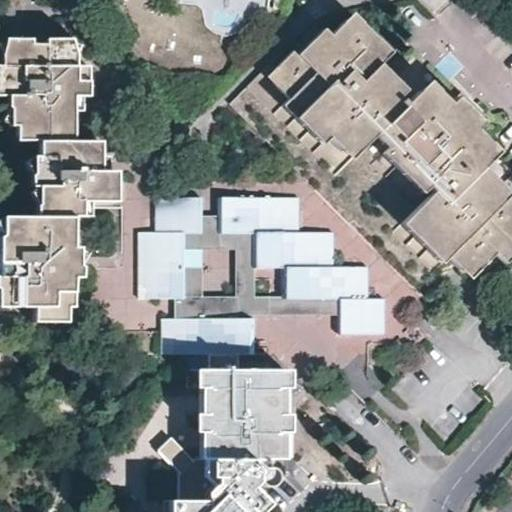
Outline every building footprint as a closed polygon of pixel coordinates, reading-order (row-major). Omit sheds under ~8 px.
[(470,181),(477,174),(485,167),(484,148),(474,139),(461,125),(447,110),(436,100),(419,97),(403,111),(397,104),(384,91),(371,77),(378,70),(383,65),(371,51),(377,45),(362,29),(343,28),(330,40),(317,53),(303,66),(297,60),(292,56),(275,72),(271,68),(230,108),(304,185),(421,308),(424,311),(443,293),(434,283),(451,268),(457,275),(477,276),(492,262),(506,248),(511,242),(511,211),(504,203),(497,209),(484,195),(470,181)] [(311,47),(317,53),(330,40),(324,34),(311,47)] [(115,205),(116,174),(108,174),(108,160),(106,159),(99,159),(99,146),(98,145),(97,144),(71,143),(71,119),(72,117),(79,117),(79,101),(87,101),(89,70),(75,69),(76,42),(1,42),(0,69),(0,99),(7,100),(7,143),(36,144),(36,160),(29,160),(29,189),(32,189),(32,220),(0,219),(0,309),(28,310),(29,324),(63,325),(63,311),(68,311),(68,278),(76,279),(77,249),(71,249),(71,222),(72,222),(72,221),(73,220),(88,221),(89,205),(115,205)] [(390,59),(377,45),(371,51),(383,65),(390,59)] [(311,47),(297,60),(303,66),(317,53),(311,47)] [(391,84),(378,70),(371,77),(384,91),(391,84)] [(391,84),(384,91),(397,104),(404,97),(391,84)] [(454,105),(447,110),(461,125),(467,118),(454,105)] [(467,118),(461,125),(474,139),(481,132),(467,118)] [(491,188),(477,174),(470,181),(484,195),(491,188)] [(491,188),(484,195),(497,209),(504,203),(491,188)] [(180,304),(181,250),(181,234),(197,235),(198,202),(152,201),(151,236),(134,236),(133,303),(171,304),(180,304)] [(181,234),(181,250),(232,251),(249,252),(249,237),(215,236),(214,202),(198,202),(197,235),(181,234)] [(333,308),(333,323),(333,339),(379,340),(378,308),(363,308),(363,273),(330,273),(329,239),(297,237),(296,203),(214,202),(215,236),(249,237),(249,252),(248,275),(277,276),(278,307),(333,308)] [(511,260),(511,254),(506,248),(492,262),(500,271),(511,260)] [(249,306),(248,275),(249,252),(232,251),(231,306),(249,306)] [(171,304),(170,326),(230,327),(231,320),(231,306),(180,304),(171,304)] [(231,320),(333,323),(333,308),(278,307),(249,306),(231,306),(231,320)] [(230,327),(170,326),(162,325),(161,361),(207,363),(207,377),(200,377),(199,467),(201,467),(201,508),(167,508),(167,511),(256,511),(260,508),(251,498),(251,496),(261,499),(266,499),(269,497),(273,492),(273,487),(266,475),(268,467),(282,468),(283,467),(284,378),(237,378),(238,363),(253,363),(253,328),(230,327)]
